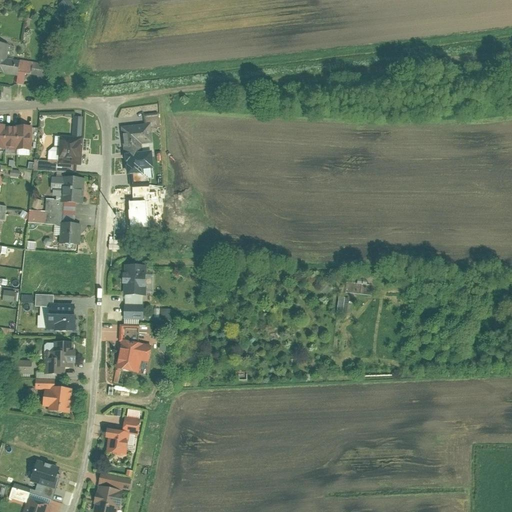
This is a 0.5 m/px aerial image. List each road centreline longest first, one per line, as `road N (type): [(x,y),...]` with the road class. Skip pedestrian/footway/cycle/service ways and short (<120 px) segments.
road 1 (residential): [(69,511),(92,404),(106,135),(100,116),(81,103),(0,104)]
road 2 (track): [(91,106),(150,89),(511,53)]
